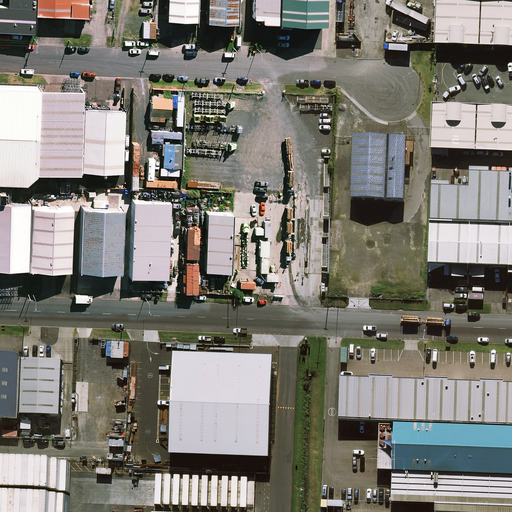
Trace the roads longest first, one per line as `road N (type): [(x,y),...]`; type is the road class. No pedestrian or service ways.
road 1 (residential): [(0,309),(511,329)]
road 2 (residential): [(0,57),(322,67),(387,92)]
